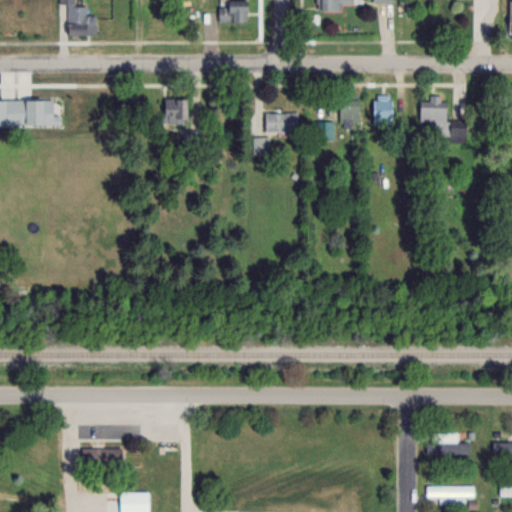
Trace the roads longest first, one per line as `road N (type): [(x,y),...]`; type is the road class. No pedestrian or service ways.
road 1 (residential): [(0,65),(511,64)]
road 2 (residential): [(511,397),(0,396)]
